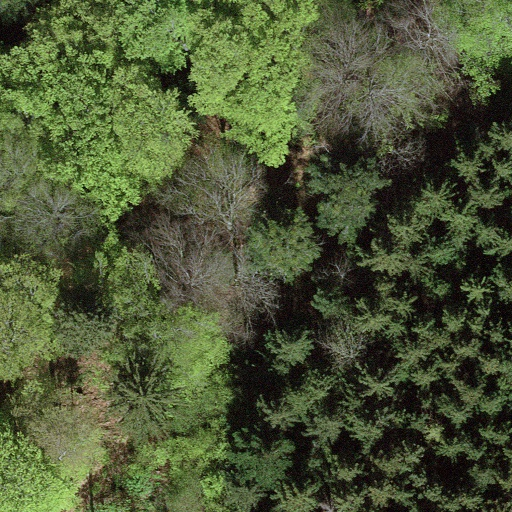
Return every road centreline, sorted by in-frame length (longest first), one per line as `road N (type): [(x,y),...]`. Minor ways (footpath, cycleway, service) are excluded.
road 1 (track): [(55,511),(333,230),(511,85)]
road 2 (track): [(511,51),(302,164),(0,351)]
